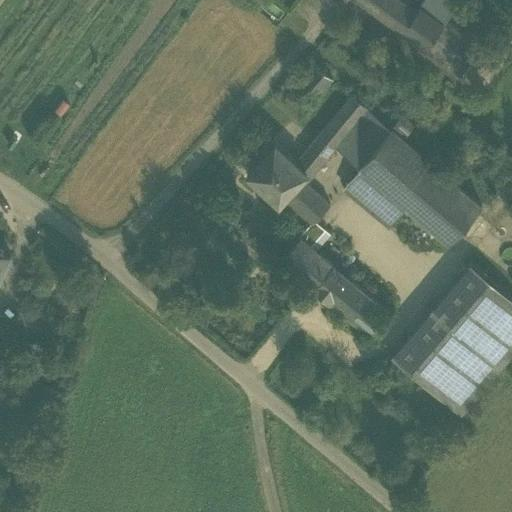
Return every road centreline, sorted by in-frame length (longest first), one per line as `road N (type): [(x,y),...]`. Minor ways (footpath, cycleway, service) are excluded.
road 1 (unclassified): [(0,181),(34,197),(415,511)]
road 2 (track): [(269,389),(286,511)]
